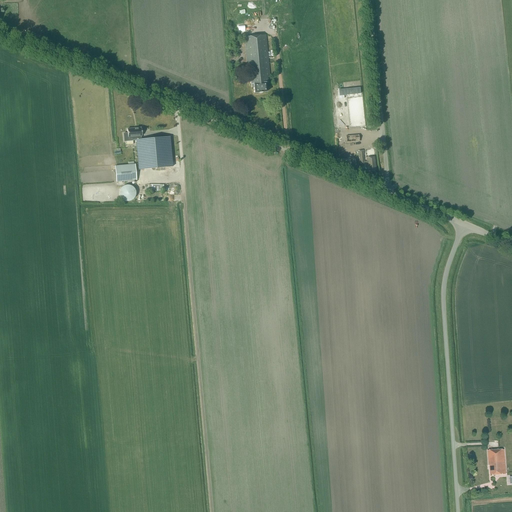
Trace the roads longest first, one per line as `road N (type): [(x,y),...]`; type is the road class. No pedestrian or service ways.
road 1 (unclassified): [(388,193),(0,34)]
road 2 (unclassified): [(457,511),(443,289),(462,223)]
road 3 (unclassified): [(388,193),(369,0)]
